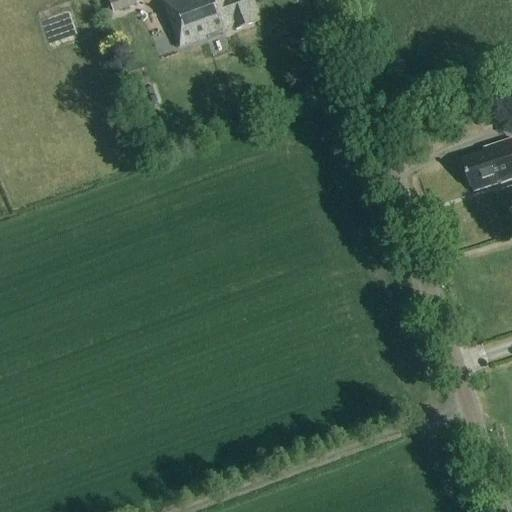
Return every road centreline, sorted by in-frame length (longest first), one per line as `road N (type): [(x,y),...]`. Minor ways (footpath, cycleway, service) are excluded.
road 1 (tertiary): [(502,511),(331,0)]
road 2 (track): [(467,406),(191,511)]
